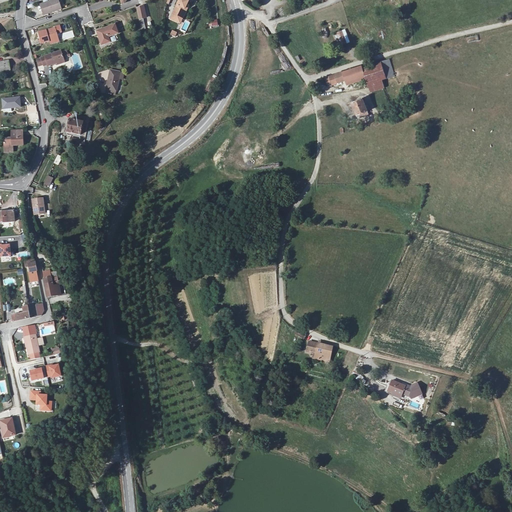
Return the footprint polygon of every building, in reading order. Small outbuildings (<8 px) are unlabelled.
[(56,0),(42,5),(45,15),(62,9),(58,0),(56,0)] [(181,0),(172,17),(178,21),(181,15),(182,15),(185,17),(188,11),(186,10),(190,2),(193,1),(192,0),(181,0)] [(139,9),(141,19),(148,16),(145,7),(139,9)] [(172,17),(171,19),(181,25),(185,17),(182,15),(181,15),(178,21),(172,17)] [(40,33),(44,45),(61,39),(59,33),(64,31),(61,24),(56,25),(57,27),(40,33)] [(98,31),(103,46),(121,39),(116,25),(98,31)] [(349,42),(345,30),(335,34),(339,46),(349,42)] [(43,58),(45,66),(50,64),(50,66),(65,61),(62,51),(43,58)] [(381,62),(385,76),(385,78),(394,76),(389,59),(381,62)] [(0,62),(0,73),(11,71),(9,60),(0,62)] [(384,88),(381,80),(385,78),(385,76),(381,62),(362,68),(366,79),(370,92),(384,88)] [(366,79),(362,68),(362,67),(325,78),(327,84),(332,83),(332,85),(346,80),(347,83),(362,78),(363,80),(366,79)] [(111,72),(107,89),(118,92),(122,74),(111,72)] [(3,100),(5,110),(23,107),(21,97),(3,100)] [(358,115),(368,111),(363,100),(353,104),(357,115),(358,115)] [(74,121),(70,135),(87,139),(91,120),(88,119),(87,121),(80,119),(79,122),(74,121)] [(16,152),(16,147),(26,146),(24,130),(13,131),(14,138),(6,139),(7,153),(16,152)] [(43,184),(50,186),(53,178),(47,175),(43,184)] [(34,200),(36,215),(46,214),(44,199),(34,200)] [(0,212),(0,223),(15,222),(14,211),(0,212)] [(0,257),(11,257),(10,243),(0,243),(0,257)] [(38,272),(36,260),(26,261),(28,272),(38,272)] [(44,272),(46,278),(53,277),(52,270),(44,272)] [(30,283),(40,281),(38,272),(28,272),(30,283)] [(54,278),(56,284),(68,282),(66,276),(54,278)] [(56,284),(54,278),(54,277),(46,278),(45,278),(49,298),(58,296),(56,284)] [(43,303),(35,304),(37,316),(44,315),(43,303)] [(32,317),(31,312),(30,306),(25,307),(26,312),(14,314),(15,319),(32,317)] [(305,337),(295,331),(293,334),(303,340),(305,337)] [(40,351),(43,350),(39,333),(37,333),(27,336),(24,337),(29,353),(30,353),(40,351)] [(322,342),(319,341),(318,344),(309,342),(307,350),(316,352),(314,359),(329,362),(332,347),(322,344),(322,342)] [(51,349),(53,355),(61,353),(59,347),(51,349)] [(32,359),(42,357),(40,351),(30,353),(32,359)] [(52,376),(61,374),(59,363),(54,365),(50,365),(50,364),(45,365),(48,375),(52,374),(52,376)] [(42,367),(30,370),(32,379),(44,377),(42,367)] [(390,382),(386,390),(399,395),(400,394),(407,396),(408,399),(419,397),(416,387),(410,388),(403,386),(403,387),(390,382)] [(49,400),(50,395),(42,394),(42,391),(33,390),(32,398),(38,399),(38,400),(42,400),(41,409),(53,410),(53,400),(49,400)] [(3,421),(6,437),(18,434),(14,418),(3,421)]
